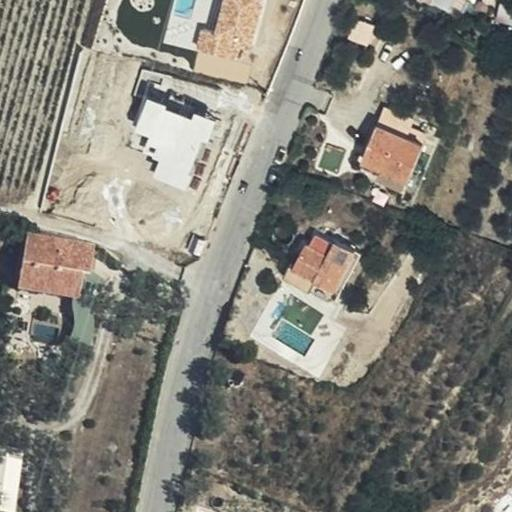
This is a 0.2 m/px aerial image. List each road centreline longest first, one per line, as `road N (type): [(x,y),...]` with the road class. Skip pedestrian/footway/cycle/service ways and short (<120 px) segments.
road 1 (tertiary): [(157,511),(215,285),(327,0)]
road 2 (track): [(0,208),(215,285)]
